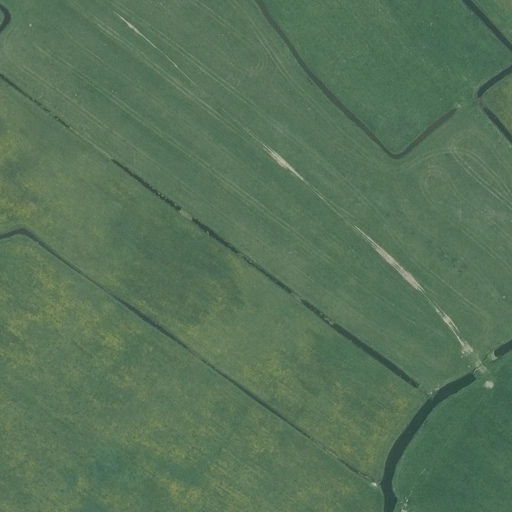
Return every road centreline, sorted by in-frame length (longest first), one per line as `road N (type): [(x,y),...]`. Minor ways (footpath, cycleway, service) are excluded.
road 1 (track): [(89,0),(433,302),(490,382),(511,398)]
road 2 (track): [(490,382),(409,468),(402,511)]
